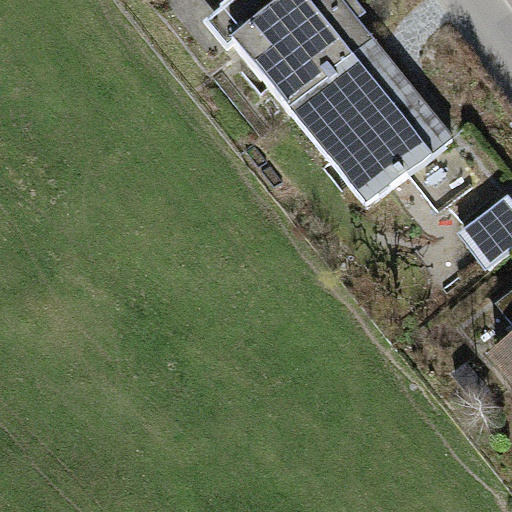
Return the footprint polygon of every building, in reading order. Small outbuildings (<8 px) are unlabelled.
[(327,82),(374,44),(357,23),(339,0),(237,0),(220,14),(240,38),(232,45),(236,49),(290,115),(328,84),(327,82)] [(339,0),(357,23),(367,15),(354,0),(339,0)] [(240,38),(220,14),(204,26),(228,55),(236,49),(232,45),(240,38)] [(290,115),(368,210),(453,141),(374,44),(327,82),(328,84),(290,115)] [(462,237),(490,273),(511,255),(511,212),(505,203),(462,237)] [(511,322),(511,349),(500,360),(511,375),(511,300),(501,310),(511,322)]
